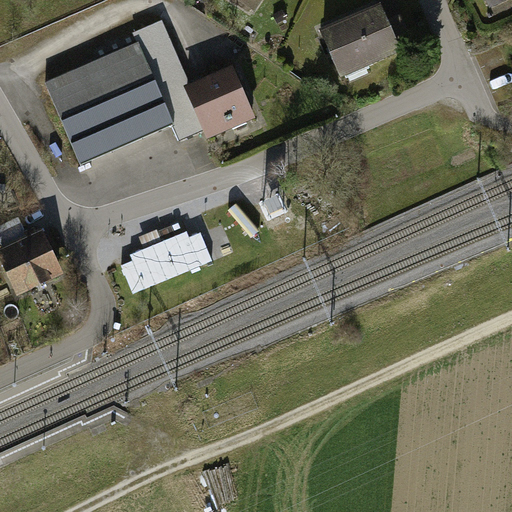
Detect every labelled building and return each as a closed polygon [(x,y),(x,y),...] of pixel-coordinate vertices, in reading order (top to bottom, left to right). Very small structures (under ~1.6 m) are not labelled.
[(232,0),(253,14),(262,0),(232,0)] [(511,0),(484,0),(489,10),(511,0)] [(339,80),(401,53),(380,4),(318,31),(339,80)] [(191,85),(163,21),(93,52),(97,60),(45,83),(82,166),(174,125),(175,127),(173,128),(180,142),(204,131),(185,87),(191,85)] [(208,141),(258,119),(234,66),(191,85),(185,87),(204,131),(208,141)] [(121,268),(132,297),(214,264),(202,234),(196,237),(189,240),(187,235),(178,239),(174,228),(141,241),(145,253),(131,258),(133,263),(121,268)] [(0,260),(18,298),(65,275),(43,229),(0,249),(0,260)]
